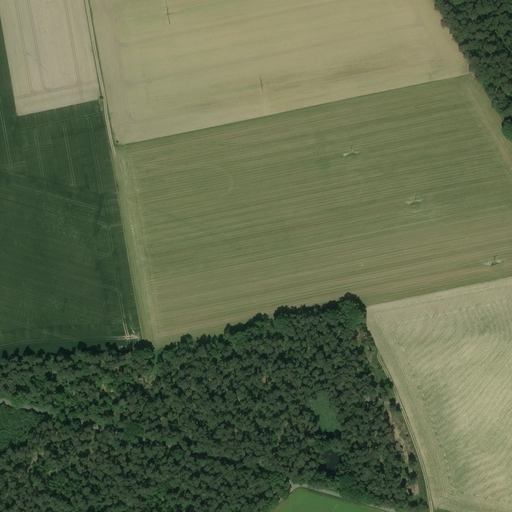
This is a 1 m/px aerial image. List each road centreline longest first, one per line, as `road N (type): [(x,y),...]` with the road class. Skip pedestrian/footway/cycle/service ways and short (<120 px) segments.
road 1 (unclassified): [(0,399),(388,511)]
road 2 (track): [(86,0),(112,146)]
